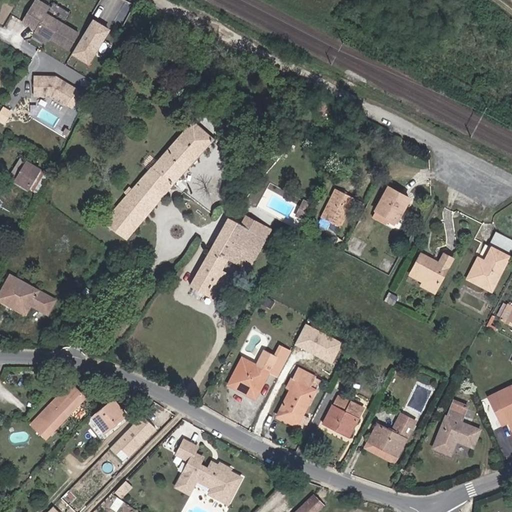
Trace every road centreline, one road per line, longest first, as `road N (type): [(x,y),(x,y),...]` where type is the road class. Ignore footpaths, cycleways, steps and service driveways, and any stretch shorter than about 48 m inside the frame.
road 1 (unclassified): [(0,356),(109,372),(354,483),(438,508)]
road 2 (residential): [(153,0),(511,184)]
road 3 (unknown): [(186,406),(223,333),(222,321),(183,289),(226,215)]
